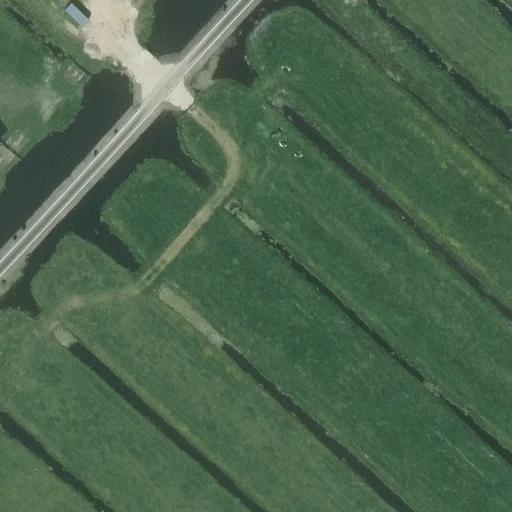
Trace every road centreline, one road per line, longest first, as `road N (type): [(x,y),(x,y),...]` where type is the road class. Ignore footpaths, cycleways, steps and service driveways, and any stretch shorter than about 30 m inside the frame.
road 1 (unclassified): [(0,265),(249,0)]
road 2 (track): [(107,0),(130,52),(247,166)]
